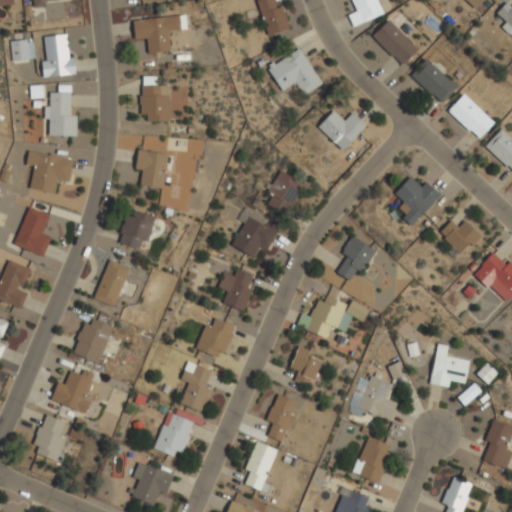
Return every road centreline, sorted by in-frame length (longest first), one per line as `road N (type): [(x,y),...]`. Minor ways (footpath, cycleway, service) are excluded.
road 1 (residential): [(97,0),(107,128),(94,210),(0,435)]
road 2 (residential): [(193,511),(309,237),(410,125)]
road 3 (residential): [(311,0),(363,82),(511,219)]
